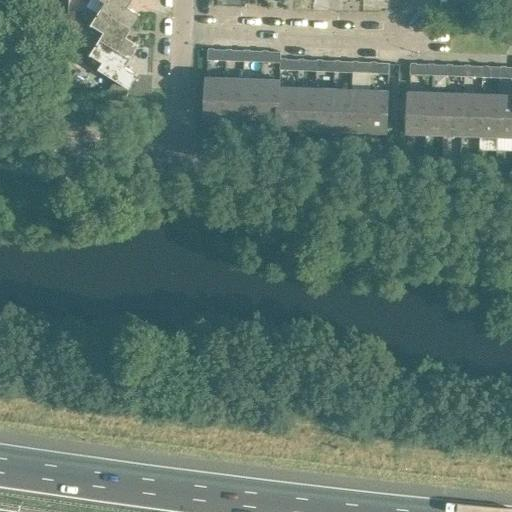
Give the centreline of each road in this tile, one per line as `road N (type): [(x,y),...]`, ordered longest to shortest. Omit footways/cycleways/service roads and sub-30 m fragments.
road 1 (motorway): [(357,511),(0,465)]
road 2 (residential): [(511,239),(180,162)]
road 3 (residential): [(186,30),(405,38),(426,20),(426,0)]
road 4 (residential): [(180,162),(0,134)]
road 5 (residential): [(180,162),(186,30)]
